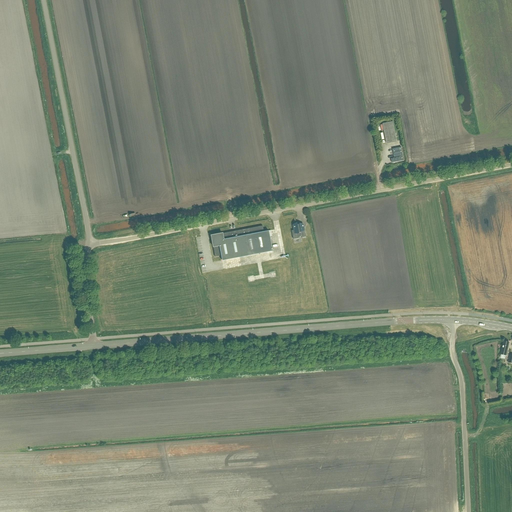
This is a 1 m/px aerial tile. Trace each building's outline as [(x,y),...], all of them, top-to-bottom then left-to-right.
[(387,144),(397,142),(393,122),(383,124),(387,144)] [(393,149),(394,158),(391,159),(392,163),(404,161),(402,148),(393,149)] [(304,231),(303,224),(297,226),(297,224),(293,225),(294,230),(291,231),(293,240),(299,238),(299,237),(301,237),(301,238),(305,237),(304,231)] [(264,232),(262,226),(249,229),(239,231),(211,236),(211,238),(215,257),(221,256),(222,261),(241,257),(272,251),(268,231),(264,232)] [(507,356),(508,351),(509,347),(508,347),(509,343),(504,341),(503,345),(501,354),(500,358),(505,359),(506,356),(507,356)]
